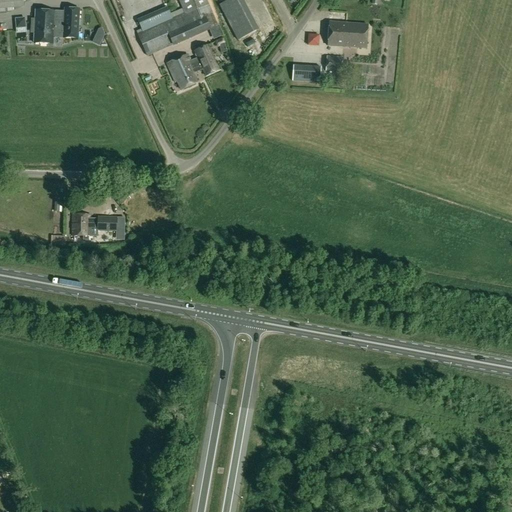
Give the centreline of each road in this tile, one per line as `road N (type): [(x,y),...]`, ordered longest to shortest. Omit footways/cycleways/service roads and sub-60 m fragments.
road 1 (primary): [(511,368),(258,322)]
road 2 (primary): [(234,318),(0,275)]
road 3 (unclassified): [(175,172),(220,135),(318,0)]
road 4 (motorway): [(234,318),(200,511)]
road 5 (motorway): [(226,511),(258,322)]
road 6 (unclassified): [(175,172),(96,0)]
road 7 (unclassified): [(0,173),(175,172)]
